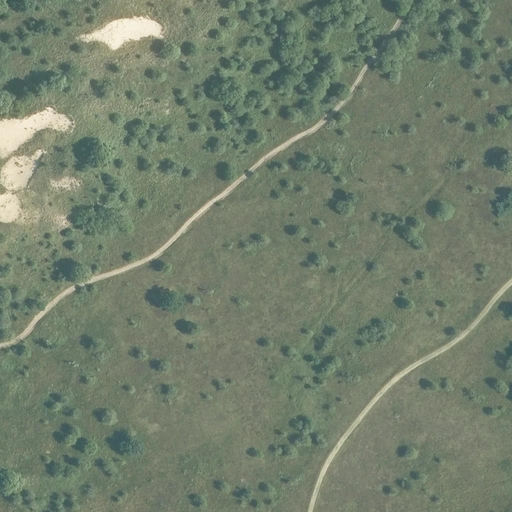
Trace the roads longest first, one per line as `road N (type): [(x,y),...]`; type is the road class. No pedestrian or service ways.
road 1 (unknown): [(418,0),(339,105),(158,253),(62,292),(15,342),(0,347)]
road 2 (track): [(310,511),(327,462),(367,407),(461,337),(511,281)]
